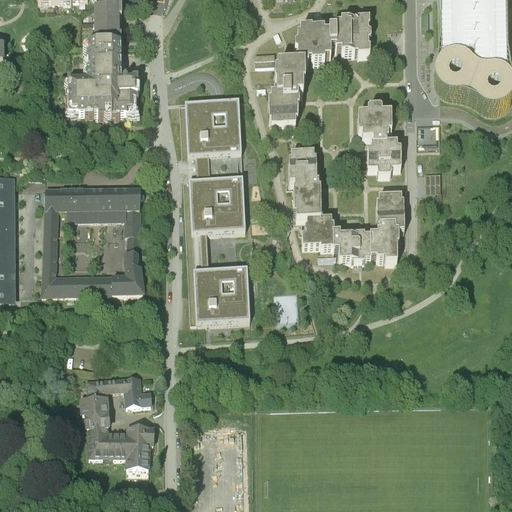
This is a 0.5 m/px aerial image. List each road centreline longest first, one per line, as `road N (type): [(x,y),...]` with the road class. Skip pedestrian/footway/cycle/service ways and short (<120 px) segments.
road 1 (residential): [(156,12),(173,215),(171,511)]
road 2 (unknown): [(456,23),(488,1),(487,112)]
